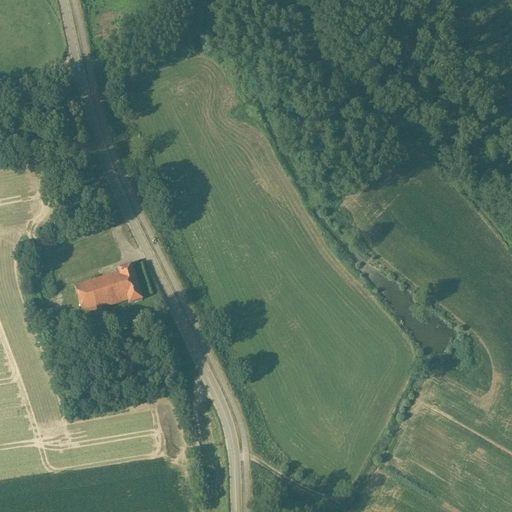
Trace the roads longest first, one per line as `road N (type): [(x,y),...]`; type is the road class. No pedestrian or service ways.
road 1 (tertiary): [(236,511),(231,430),(117,194),(65,0)]
road 2 (track): [(233,452),(348,511)]
